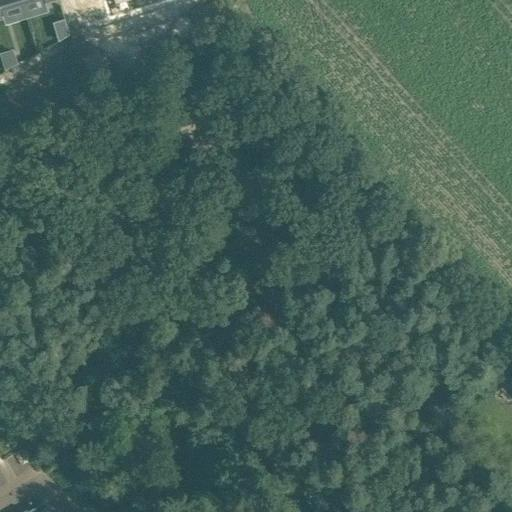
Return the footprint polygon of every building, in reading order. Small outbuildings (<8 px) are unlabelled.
[(0,0),(0,17),(3,16),(2,10),(22,4),(21,0),(0,0)] [(65,20),(53,23),(58,42),(69,35),(66,24),(65,20)] [(12,51),(0,54),(5,72),(16,66),(12,51)] [(97,164),(58,194),(77,218),(115,188),(97,164)] [(108,210),(90,226),(96,233),(115,218),(108,210)] [(156,223),(153,232),(161,237),(165,230),(167,227),(170,222),(160,216),(157,221),(156,223)]
